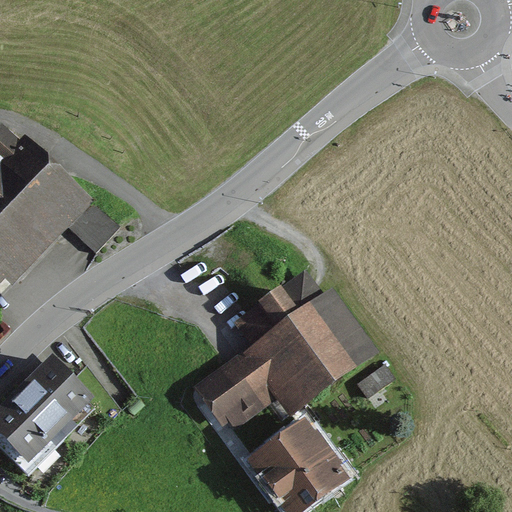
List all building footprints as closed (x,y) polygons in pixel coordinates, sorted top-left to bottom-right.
[(0,286),(3,283),(14,293),(67,235),(99,264),(124,236),(2,125),(0,127),(0,286)] [(300,282),(264,306),(286,338),(203,394),(231,435),(276,404),(287,420),(378,359),(334,294),(316,306),(300,282)] [(95,402),(52,360),(0,412),(0,444),(27,472),(95,402)] [(385,368),(359,387),(368,399),(394,381),(385,368)] [(309,422),(260,457),(299,511),(301,511),(350,477),(309,422)]
